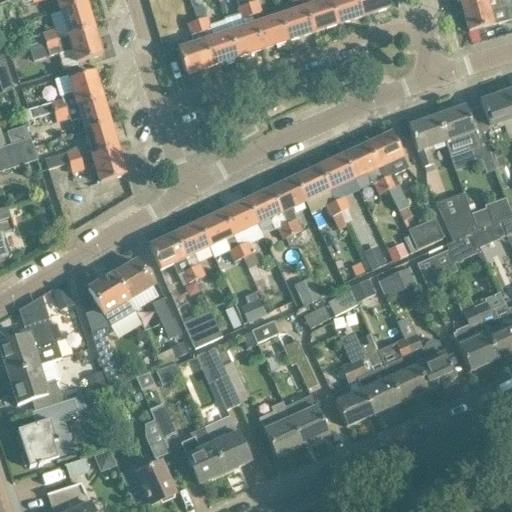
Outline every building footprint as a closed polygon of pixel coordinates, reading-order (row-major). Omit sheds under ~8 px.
[(84,0),(55,0),(60,13),(86,5),(84,0)] [(243,29),(228,34),(237,59),(262,51),(254,25),(251,17),(247,6),(245,0),(233,0),(238,16),(243,29)] [(301,0),(301,1),(304,9),(313,34),(338,26),(329,1),(329,0),(301,0)] [(331,0),(329,1),(338,26),(363,18),(357,0),(331,0)] [(357,0),(363,18),(389,9),(385,0),(357,0)] [(511,21),(511,0),(480,0),(461,5),(468,33),(492,26),(489,15),(504,11),(507,22),(511,21)] [(257,3),(247,6),(251,17),(261,14),(257,3)] [(86,5),(60,13),(64,26),(68,39),(94,31),(86,5)] [(202,6),(192,9),(197,23),(203,42),(211,68),(237,59),(228,34),(213,39),(208,26),(202,6)] [(304,9),(279,17),(287,43),(313,34),(304,9)] [(279,17),(254,25),(262,51),(287,43),(279,17)] [(194,45),(177,51),(186,76),(211,68),(203,42),(197,23),(187,26),(194,45)] [(55,43),(31,51),(34,60),(59,52),(61,56),(72,52),(75,64),(82,62),(101,56),(94,31),(68,39),(55,43)] [(51,32),(27,39),(31,49),(31,51),(55,43),(51,32)] [(42,119),(102,101),(94,73),(68,81),(73,98),(29,111),(32,121),(42,118),(42,119)] [(511,104),(508,93),(480,103),(489,129),(502,124),(508,141),(511,139),(511,104)] [(84,133),(110,125),(102,101),(42,119),(45,128),(68,121),(72,123),(80,121),(84,133)] [(480,149),(472,127),(465,108),(435,119),(444,144),(462,138),(468,154),(480,149)] [(426,150),(444,144),(435,119),(408,128),(422,169),(431,166),(426,150)] [(92,158),(117,150),(110,125),(84,133),(92,158)] [(366,146),(365,146),(387,193),(388,193),(392,201),(398,213),(408,208),(393,177),(408,170),(402,158),(399,152),(391,134),(366,146)] [(5,150),(0,151),(0,170),(37,158),(31,141),(5,150)] [(365,146),(342,157),(353,181),(366,175),(371,186),(373,185),(374,186),(379,197),(387,193),(365,146)] [(92,158),(94,165),(100,184),(125,176),(117,150),(92,158)] [(489,154),(499,183),(500,183),(499,181),(509,177),(499,151),(489,154)] [(68,165),(80,162),(77,152),(65,155),(68,165)] [(489,186),(499,183),(489,154),(479,158),(489,186)] [(342,157),(318,168),(329,192),(353,181),(342,157)] [(80,162),(68,165),(71,175),(83,172),(80,162)] [(318,168),(293,180),(304,204),(329,192),(318,168)] [(270,191),(269,191),(290,237),(300,233),(290,211),(304,204),(293,180),(270,191)] [(269,191),(246,202),(257,227),(271,220),(275,230),(276,230),(277,230),(282,241),(285,240),(289,250),(296,250),(290,237),(269,191)] [(344,200),(335,204),(339,215),(348,210),(344,200)] [(246,202),(221,213),(233,238),(257,227),(246,202)] [(335,204),(326,208),(330,219),(339,215),(335,204)] [(0,262),(10,259),(2,236),(14,232),(6,209),(0,210),(0,262)] [(452,244),(473,234),(478,232),(469,212),(443,223),(452,244)] [(221,213),(197,225),(209,249),(224,242),(229,252),(234,264),(243,260),(238,248),(233,238),(221,213)] [(511,217),(499,223),(505,237),(506,236),(511,233),(511,217)] [(444,240),(435,221),(408,233),(417,252),(444,240)] [(479,248),(505,237),(499,223),(478,232),(473,234),(479,248)] [(173,236),(172,236),(184,261),(209,249),(197,225),(173,236)] [(479,248),(473,234),(452,244),(446,247),(448,252),(455,268),(483,256),(479,248)] [(172,236),(149,247),(157,266),(160,271),(173,265),(178,277),(181,276),(186,286),(194,283),(189,272),(185,263),(184,261),(172,236)] [(247,244),(238,248),(238,249),(243,260),(253,280),(262,275),(266,273),(260,261),(256,263),(253,255),(252,255),(247,245),(247,244)] [(407,257),(401,245),(386,252),(391,264),(407,257)] [(426,287),(447,278),(457,273),(455,268),(448,252),(416,267),(426,287)] [(151,289),(146,279),(136,262),(110,278),(133,316),(134,315),(127,303),(151,289)] [(199,268),(189,272),(194,283),(195,282),(204,278),(199,268)] [(414,285),(407,270),(378,284),(385,299),(414,285)] [(110,329),(133,316),(110,278),(87,291),(110,329)] [(319,301),(310,280),(293,288),(303,309),(319,301)] [(51,293),(58,312),(70,307),(63,289),(51,293)] [(469,330),(453,337),(461,355),(469,374),(495,362),(472,310),(466,298),(457,302),(463,314),(469,330)] [(167,341),(180,335),(163,301),(151,307),(167,341)] [(247,324),(265,316),(259,301),(241,309),(247,324)] [(485,304),(472,310),(495,362),(496,361),(511,354),(511,326),(511,325),(500,330),(492,312),(489,313),(485,304)] [(304,319),(309,329),(310,331),(330,321),(323,309),(304,319)] [(213,321),(188,333),(196,351),(222,339),(213,321)] [(61,360),(56,342),(49,323),(11,335),(13,342),(0,345),(0,354),(7,378),(61,360)] [(272,324),(251,334),(257,346),(258,346),(277,337),(272,324)] [(102,330),(90,334),(108,387),(126,380),(124,373),(117,375),(102,330)] [(246,351),(255,347),(249,335),(241,338),(246,351)] [(413,335),(403,340),(411,357),(427,392),(437,388),(442,386),(444,390),(454,385),(452,381),(455,380),(446,362),(443,355),(438,344),(437,344),(432,342),(425,345),(423,350),(421,351),(413,335)] [(403,340),(393,345),(400,361),(401,362),(411,357),(403,340)] [(297,343),(282,349),(290,368),(295,365),(306,391),(307,390),(316,387),(297,343)] [(211,350),(237,406),(249,400),(220,345),(211,350)] [(226,412),(237,406),(211,350),(194,358),(201,371),(207,368),(214,383),(211,384),(226,412)] [(400,361),(383,369),(399,405),(400,404),(426,393),(427,392),(411,357),(401,362),(400,361)] [(64,405),(56,382),(59,381),(52,363),(61,360),(7,378),(17,407),(38,400),(42,411),(64,405)] [(359,360),(349,364),(357,382),(362,392),(373,416),(379,414),(399,405),(383,369),(366,376),(359,360)] [(348,365),(339,369),(347,386),(357,382),(349,364),(348,365)] [(101,373),(86,378),(91,393),(106,387),(101,373)] [(149,375),(135,380),(141,392),(154,387),(149,375)] [(362,392),(335,404),(338,411),(346,429),(373,416),(362,392)] [(144,402),(161,440),(174,435),(157,396),(144,402)] [(328,437),(313,403),(310,397),(283,409),(282,405),(281,406),(301,449),(328,437)] [(37,468),(54,462),(56,467),(75,461),(63,424),(78,419),(76,415),(84,412),(80,400),(64,405),(42,411),(40,411),(44,424),(17,432),(29,469),(37,467),(37,468)] [(145,448),(161,440),(144,402),(135,406),(138,413),(132,416),(139,431),(138,432),(145,448)] [(276,460),(301,449),(281,406),(270,410),(272,414),(258,420),(276,460)] [(250,463),(241,445),(232,424),(218,430),(218,431),(206,436),(218,462),(223,475),(250,463)] [(218,462),(206,436),(206,437),(203,430),(190,436),(193,441),(181,446),(199,486),(223,475),(218,462)] [(100,474),(115,468),(108,451),(92,458),(100,474)] [(84,461),(65,468),(69,479),(88,473),(84,461)] [(168,478),(164,468),(162,469),(160,464),(137,475),(134,468),(132,469),(133,470),(120,476),(136,511),(141,511),(175,497),(167,479),(168,478)] [(92,511),(81,485),(47,496),(51,511),(92,511)]
